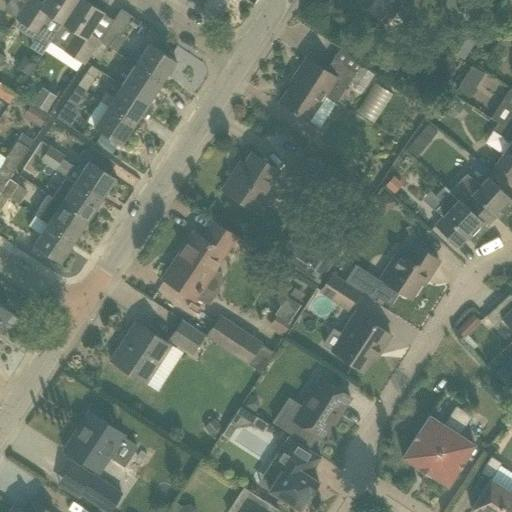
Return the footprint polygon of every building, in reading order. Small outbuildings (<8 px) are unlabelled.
[(50,14),(63,22),(77,0),(43,0),(42,3),(38,0),(28,0),(16,18),(38,33),(50,14)] [(103,12),(83,0),(77,0),(63,22),(77,32),(64,50),(85,64),(91,55),(100,41),(89,34),(103,12)] [(356,0),(367,7),(365,11),(386,25),(401,2),(405,5),(408,0),(356,0)] [(460,0),(461,4),(469,15),(490,0),(460,0)] [(120,36),(133,17),(121,9),(100,41),(91,55),(99,61),(117,35),(120,36)] [(149,43),(135,64),(162,82),(176,61),(149,43)] [(306,58),(306,59),(295,76),(296,77),(280,102),(319,128),(347,85),(362,64),(340,49),(325,71),(306,58)] [(148,103),(162,82),(135,64),(121,85),(148,103)] [(86,92),(90,85),(95,78),(86,72),(77,86),(86,92)] [(152,106),(148,103),(121,85),(114,97),(106,92),(100,101),(108,105),(107,106),(135,124),(141,115),(144,117),(152,106)] [(77,106),(86,92),(77,86),(68,100),(77,106)] [(42,88),(33,104),(47,113),(56,97),(42,88)] [(451,97),(450,98),(442,107),(454,118),(463,109),(451,97)] [(135,124),(107,106),(94,127),(121,145),(135,124)] [(37,110),(29,122),(40,128),(48,117),(37,110)] [(495,165),(511,176),(511,131),(507,128),(498,123),(492,131),(492,132),(485,143),(502,154),(495,165)] [(1,164),(2,165),(13,172),(28,149),(16,141),(1,164)] [(32,155),(41,160),(50,147),(41,141),(32,155)] [(101,200),(115,179),(108,174),(116,163),(95,150),(81,172),(62,159),(55,169),(67,177),(101,200)] [(232,174),(222,190),(252,209),(278,170),(251,153),(244,164),(240,162),(237,167),(238,167),(242,171),(237,177),(232,174)] [(32,174),(41,160),(32,155),(23,168),(32,174)] [(307,191),(321,171),(301,158),(287,178),(307,191)] [(394,176),(385,185),(394,193),(403,184),(394,176)] [(88,221),(101,200),(67,177),(53,198),(88,221)] [(459,199),(487,225),(495,217),(496,217),(504,209),(509,213),(511,209),(511,199),(488,177),(472,194),(468,189),(459,199)] [(0,193),(8,198),(17,185),(9,179),(0,193)] [(488,226),(487,225),(459,199),(445,187),(436,196),(443,203),(436,210),(442,217),(434,226),(458,247),(466,239),(467,239),(475,231),(480,235),(488,226)] [(0,210),(8,198),(0,193),(0,192),(0,210)] [(88,221),(53,198),(47,194),(34,215),(47,224),(74,241),(88,221)] [(235,236),(214,222),(203,239),(194,233),(179,256),(178,256),(181,259),(176,266),(172,265),(163,279),(193,299),(235,236)] [(74,241),(47,224),(33,245),(39,249),(53,258),(60,263),(74,241)] [(329,230),(302,270),(319,281),(345,241),(329,230)] [(423,284),(439,260),(412,243),(404,256),(398,252),(371,294),(390,306),(399,291),(410,298),(420,282),(423,284)] [(47,267),(53,258),(39,249),(33,258),(47,267)] [(348,309),(359,292),(331,274),(320,291),(348,309)] [(511,296),(510,294),(486,316),(495,325),(501,319),(511,330),(511,296)] [(268,328),(282,336),(293,319),(292,319),(299,308),(289,302),(282,313),(279,311),(268,328)] [(0,327),(10,312),(0,305),(0,327)] [(325,347),(362,371),(376,348),(380,351),(390,335),(356,312),(342,334),(336,330),(325,347)] [(248,365),(248,364),(260,372),(273,352),(262,344),(220,315),(206,337),(248,365)] [(191,355),(198,344),(204,334),(182,320),(176,329),(169,339),(191,355)] [(147,384),(158,391),(183,353),(135,322),(110,361),(146,384),(147,384)] [(464,337),(465,338),(467,335),(471,332),(463,324),(457,330),(464,337)] [(504,383),(511,376),(503,367),(495,374),(504,383)] [(338,416),(350,397),(320,378),(286,430),(310,446),(316,436),(320,438),(335,415),(338,416)] [(472,416),(456,406),(443,424),(429,415),(402,457),(417,467),(424,466),(430,470),(432,476),(447,486),(474,444),(460,435),(472,416)] [(123,434),(105,422),(89,411),(63,450),(98,473),(123,434)] [(256,417),(256,418),(251,425),(262,432),(267,424),(256,417)] [(209,435),(220,426),(215,418),(203,427),(209,435)] [(222,435),(229,440),(238,427),(230,422),(222,435)] [(268,490),(299,510),(310,493),(311,494),(319,482),(309,476),(320,457),(288,436),(271,463),(281,469),(268,490)] [(490,478),(491,479),(501,463),(491,456),(480,472),(490,479),(490,478)] [(79,494),(105,511),(107,511),(120,493),(92,474),(79,494)] [(497,511),(510,491),(491,479),(490,478),(490,479),(471,509),(475,511),(497,511)] [(275,511),(277,510),(243,488),(227,511),(275,511)] [(511,511),(511,492),(510,491),(497,511),(511,511)] [(18,508),(17,508),(15,511),(49,511),(30,500),(23,511),(18,508)]
